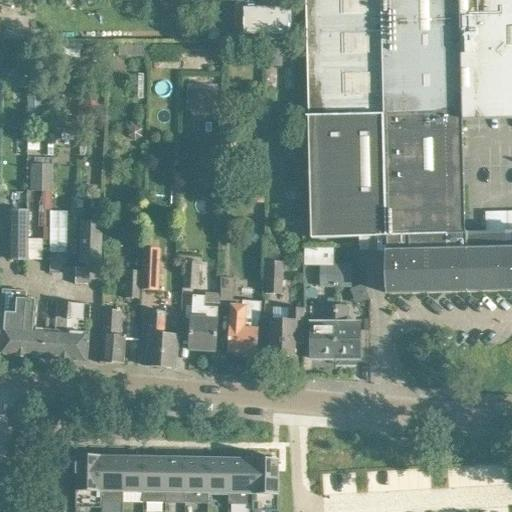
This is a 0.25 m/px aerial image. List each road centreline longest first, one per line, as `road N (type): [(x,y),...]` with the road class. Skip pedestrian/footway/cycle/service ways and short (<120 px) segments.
road 1 (tertiary): [(291,400),(0,378)]
road 2 (tertiary): [(511,417),(291,400)]
